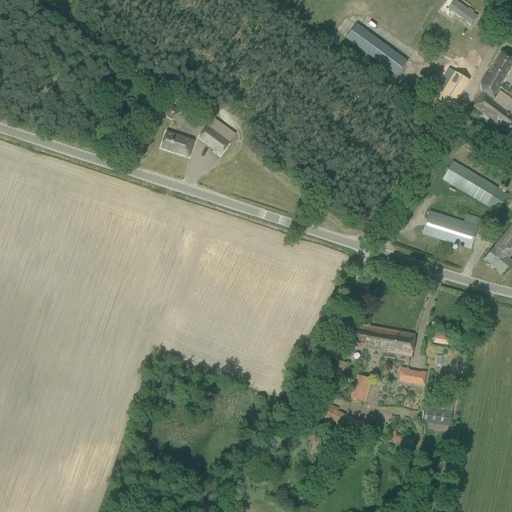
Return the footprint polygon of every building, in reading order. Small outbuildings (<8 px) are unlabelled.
[(454,0),(453,0),(447,9),(470,25),(477,16),(454,0)] [(346,39),(396,76),(406,63),(355,26),(346,39)] [(483,93),(491,98),(511,66),(511,59),(502,53),(481,85),(483,93)] [(449,70),(437,90),(443,93),(438,101),(451,109),(467,81),(449,70)] [(511,137),(511,138),(511,102),(500,93),(494,100),(492,99),(483,93),(473,107),(511,136),(511,137)] [(207,127),(198,139),(214,151),(213,152),(219,157),(221,155),(229,143),(207,127)] [(161,149),(188,158),(194,142),(166,133),(161,149)] [(486,212),(494,216),(506,196),(452,163),(442,179),(464,192),(461,197),(466,200),(469,195),(489,206),(486,212)] [(422,235),(470,250),(480,220),(469,216),(470,214),(466,213),(463,223),(429,213),(422,235)] [(511,224),(484,260),(502,275),(511,263),(508,260),(511,254),(511,224)] [(338,351),(351,353),(352,348),(364,350),(365,350),(368,327),(343,323),(339,346),(338,351)] [(364,350),(411,358),(415,335),(368,327),(365,350),(364,350)] [(435,336),(434,344),(448,345),(449,337),(435,336)] [(332,376),(327,386),(338,391),(349,366),(337,362),(335,366),(334,365),(330,375),(332,376)] [(398,382),(423,387),(426,374),(401,369),(398,382)] [(350,399),(365,404),(372,380),(357,376),(350,399)] [(329,408),(323,423),(340,431),(346,417),(346,416),(329,408)] [(421,424),(449,428),(452,413),(425,408),(421,424)] [(346,417),(340,431),(357,439),(364,424),(352,419),(351,420),(346,417)]
